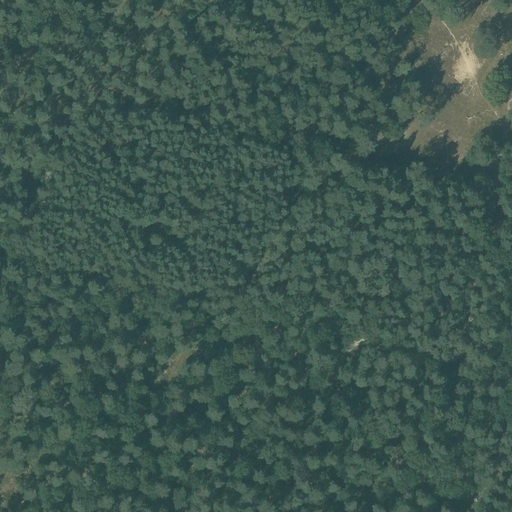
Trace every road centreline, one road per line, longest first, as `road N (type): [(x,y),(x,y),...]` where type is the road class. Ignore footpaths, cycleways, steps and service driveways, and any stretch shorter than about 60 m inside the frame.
road 1 (track): [(349,335),(226,311),(108,355),(0,379)]
road 2 (track): [(460,360),(511,89)]
road 3 (track): [(349,335),(295,511)]
road 4 (track): [(460,360),(455,433),(479,511)]
